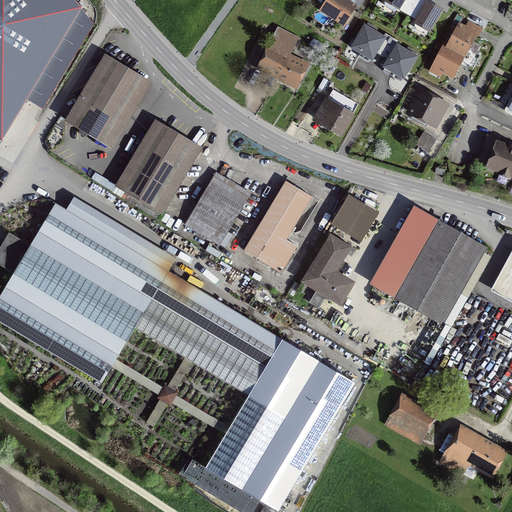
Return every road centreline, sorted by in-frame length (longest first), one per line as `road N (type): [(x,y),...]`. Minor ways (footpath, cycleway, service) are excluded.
road 1 (primary): [(114,0),(181,74),(267,138),(335,167),(511,217)]
road 2 (track): [(0,397),(170,511)]
